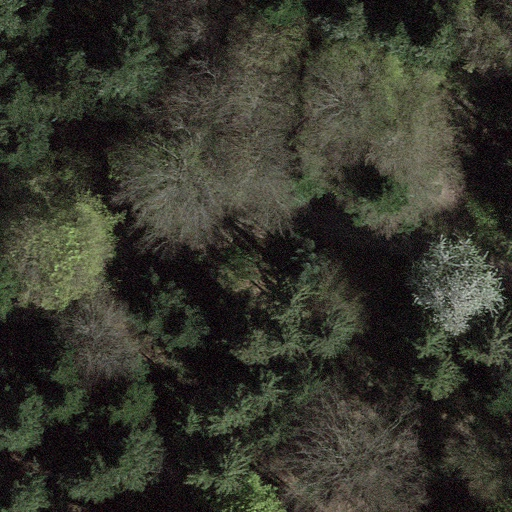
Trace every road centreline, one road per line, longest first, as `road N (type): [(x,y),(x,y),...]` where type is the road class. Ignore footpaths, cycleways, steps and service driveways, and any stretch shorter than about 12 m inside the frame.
road 1 (track): [(511,271),(391,232),(0,180)]
road 2 (track): [(488,0),(391,232),(511,159)]
road 3 (track): [(0,336),(23,305),(74,265),(190,206)]
